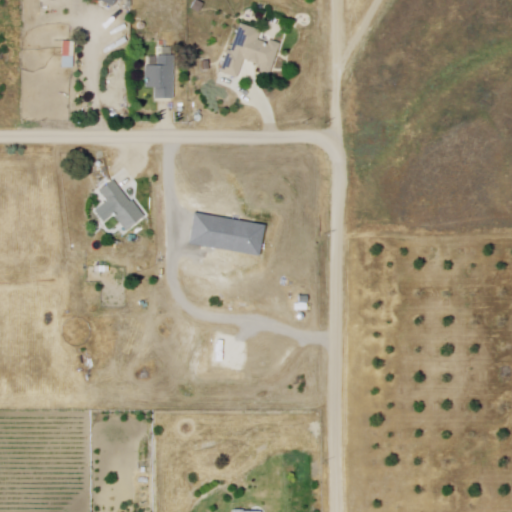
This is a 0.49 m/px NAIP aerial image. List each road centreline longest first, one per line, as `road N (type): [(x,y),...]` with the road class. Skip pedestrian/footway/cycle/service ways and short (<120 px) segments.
road 1 (residential): [(338,511),(337,0)]
road 2 (residential): [(336,136),(0,140)]
